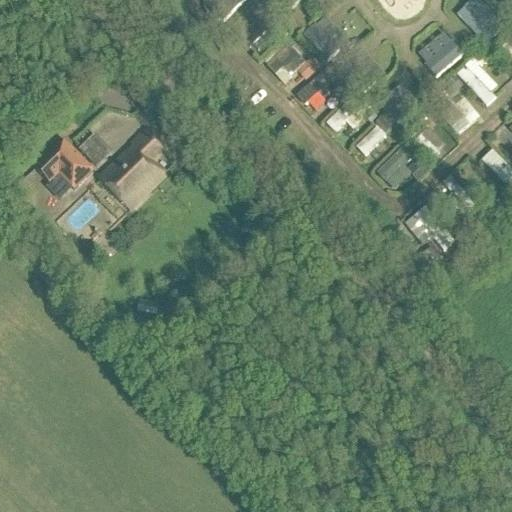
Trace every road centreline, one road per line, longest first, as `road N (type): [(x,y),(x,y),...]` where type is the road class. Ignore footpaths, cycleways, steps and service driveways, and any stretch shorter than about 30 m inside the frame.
road 1 (track): [(511,438),(86,0)]
road 2 (track): [(189,0),(191,15),(376,203),(393,209),(511,104)]
